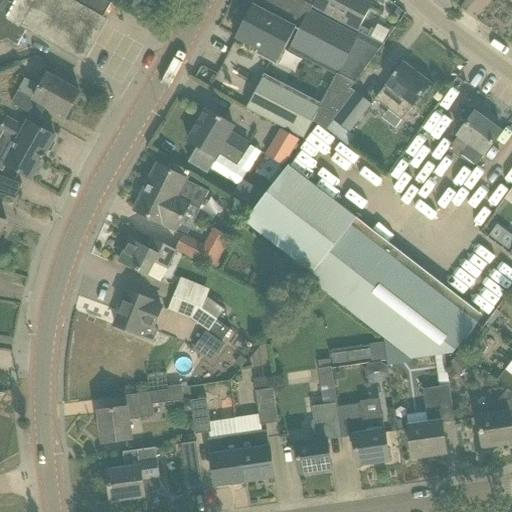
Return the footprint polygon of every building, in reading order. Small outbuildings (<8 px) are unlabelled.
[(27,30),(80,60),(84,52),(82,51),(101,17),(103,18),(111,4),(105,0),(0,0),(0,43),(8,40),(18,46),(27,30)] [(338,76),(339,73),(355,81),(382,44),(359,32),(357,35),(311,11),(313,7),(315,8),(318,0),(256,0),(254,4),(297,26),(296,29),(299,31),(289,51),(338,76)] [(318,0),(315,8),(358,31),(372,4),(364,0),(318,0)] [(297,26),(254,4),(236,38),(258,49),(255,54),(277,65),(296,29),(297,26)] [(378,33),(375,37),(383,42),(388,35),(384,32),(378,33)] [(375,98),(402,120),(430,84),(404,63),(375,98)] [(337,78),(333,85),(345,91),(347,93),(350,88),(354,82),(339,74),(338,76),(337,78)] [(40,104),(66,118),(79,93),(48,76),(41,88),(25,80),(12,105),(34,116),(40,104)] [(264,76),(247,108),(265,118),(289,131),(303,138),(312,121),(319,106),(306,99),(275,81),(264,76)] [(324,129),(347,148),(356,137),(348,132),(371,104),(355,91),(326,128),(324,129)] [(197,147),(188,162),(207,173),(216,158),(220,152),(237,162),(247,145),(230,134),(234,127),(206,111),(188,141),(197,147)] [(461,156),(476,167),(484,155),(485,155),(502,132),(475,113),(458,136),(459,137),(449,150),(460,158),(461,156)] [(6,167),(31,180),(47,151),(50,150),(54,144),(53,140),(55,137),(28,122),(25,128),(6,118),(0,129),(0,134),(2,136),(0,139),(0,169),(4,172),(6,167)] [(280,129),(265,155),(285,166),(300,140),(288,133),(280,129)] [(134,211),(175,232),(189,204),(200,210),(208,192),(200,188),(200,187),(186,180),(190,172),(171,163),(167,170),(157,165),(134,211)] [(384,340),(411,360),(452,355),(476,323),(354,229),(360,221),(361,220),(361,218),(360,216),(358,215),(356,215),(355,215),(354,215),(353,216),(287,165),(244,224),(309,272),(305,278),(384,340)] [(0,194),(16,200),(21,185),(0,176),(0,194)] [(237,187),(233,195),(255,208),(259,200),(248,194),(237,187)] [(176,250),(215,270),(231,238),(212,229),(203,247),(183,236),(176,250)] [(148,275),(161,281),(177,251),(152,238),(146,249),(130,240),(119,262),(148,276),(148,275)] [(478,245),(466,261),(484,274),(496,258),(478,245)] [(177,287),(173,298),(192,305),(195,306),(208,315),(217,320),(223,311),(206,299),(177,287)] [(115,326),(153,341),(158,330),(152,328),(160,307),(150,303),(150,301),(126,291),(121,305),(123,306),(115,326)] [(191,317),(209,331),(217,320),(208,315),(195,306),(192,305),(173,298),(169,308),(191,317)] [(217,320),(209,331),(215,335),(223,340),(230,330),(217,320)] [(191,351),(210,365),(223,346),(205,333),(191,351)] [(332,354),(333,364),(372,359),(372,358),(371,354),(371,349),(332,354)] [(448,365),(455,374),(466,364),(459,356),(448,365)] [(409,431),(413,457),(447,453),(443,425),(455,423),(446,357),(435,358),(439,387),(423,389),(428,428),(409,431)] [(366,379),(373,382),(383,381),(388,375),(387,368),(380,363),(370,364),(365,370),(366,379)] [(497,380),(496,381),(507,390),(508,389),(511,392),(511,376),(505,371),(497,380)] [(253,379),(260,426),(277,423),(273,389),(271,389),(270,377),(253,379)] [(316,441),(297,444),(298,455),(301,474),(331,470),(327,440),(341,438),(336,408),(336,404),(333,382),(320,384),(323,406),(312,407),(316,441)] [(119,409),(99,412),(104,443),(124,440),(131,439),(128,420),(154,416),(152,405),(184,400),(183,388),(150,393),(123,397),(125,408),(119,409)] [(492,414),(479,416),(483,447),(511,442),(511,392),(508,389),(507,390),(497,402),(500,404),(492,414)] [(206,398),(191,400),(196,434),(207,432),(211,432),(210,423),(206,398)] [(354,436),(358,465),(389,461),(385,431),(366,433),(362,404),(336,408),(341,438),(354,436)] [(267,429),(238,434),(240,451),(245,482),(274,477),(270,447),(269,447),(267,429)] [(237,434),(208,438),(211,455),(212,465),(215,486),(218,486),(230,484),(231,487),(245,485),(244,482),(245,482),(240,451),(238,434),(237,434)] [(197,442),(182,444),(188,490),(203,488),(197,442)] [(126,469),(108,472),(112,501),(144,496),(143,492),(161,489),(155,448),(153,448),(137,450),(123,452),(126,469)]
